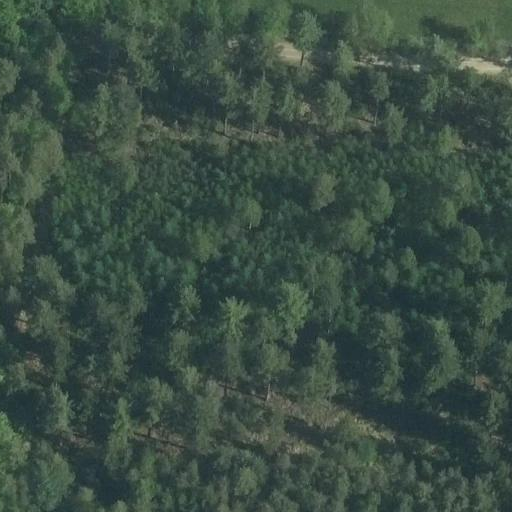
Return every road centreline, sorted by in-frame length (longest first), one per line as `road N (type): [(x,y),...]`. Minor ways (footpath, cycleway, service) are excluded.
road 1 (track): [(0,32),(511,57)]
road 2 (track): [(0,419),(73,36)]
